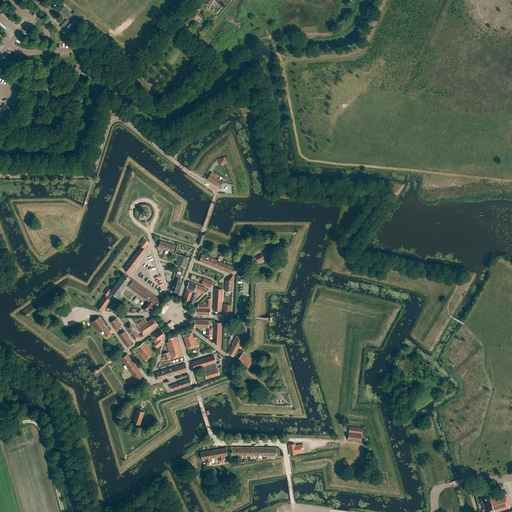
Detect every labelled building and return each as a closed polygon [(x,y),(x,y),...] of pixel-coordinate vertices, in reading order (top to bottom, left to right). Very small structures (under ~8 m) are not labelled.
[(60,27),(64,31),(63,32),(69,37),(79,25),(78,24),(83,19),(75,12),(73,14),(64,6),(59,12),(67,19),(60,27)] [(197,10),(192,17),(195,20),(200,13),(197,10)] [(0,123),(4,126),(15,109),(11,107),(10,108),(8,107),(4,105),(2,108),(0,107),(0,123)] [(216,178),(217,176),(211,173),(210,174),(207,180),(216,185),(222,187),(223,181),(219,180),(216,178)] [(203,234),(201,234),(197,244),(199,245),(202,246),(205,235),(203,234)] [(145,249),(150,243),(142,237),(138,244),(145,249)] [(160,241),(158,248),(165,250),(168,243),(160,241)] [(168,243),(165,250),(172,252),(175,246),(168,243)] [(145,252),(147,250),(145,249),(141,246),(124,269),(129,273),(145,252)] [(176,254),(174,260),(177,261),(175,265),(185,268),(189,258),(179,255),(176,254)] [(202,254),(199,261),(206,264),(209,257),(202,254)] [(209,257),(206,264),(215,267),(217,260),(209,257)] [(217,260),(215,267),(221,270),(224,263),(217,260)] [(224,263),(221,270),(230,273),(232,266),(224,263)] [(108,287),(104,293),(106,295),(105,297),(105,296),(96,308),(102,312),(110,300),(109,300),(113,295),(117,298),(131,279),(124,274),(112,290),(108,287)] [(176,277),(176,278),(174,282),(171,290),(177,292),(180,284),(179,284),(182,275),(177,274),(176,277)] [(203,278),(201,284),(211,288),(213,282),(203,278)] [(148,302),(142,310),(146,313),(149,309),(152,311),(160,300),(150,293),(133,280),(128,286),(148,302)] [(193,290),(196,291),(204,294),(206,288),(189,282),(187,288),(193,290)] [(193,290),(187,288),(183,299),(189,302),(193,290)] [(214,300),(222,300),(222,289),(215,289),(214,300)] [(210,308),(210,299),(207,299),(207,303),(204,302),(204,304),(198,304),(198,308),(195,308),(195,310),(195,314),(210,315),(210,308)] [(214,300),(214,311),(221,311),(222,300),(214,300)] [(99,317),(92,322),(99,332),(102,330),(105,334),(104,335),(106,338),(111,335),(99,317)] [(116,318),(110,323),(115,330),(121,326),(116,318)] [(145,319),(137,324),(144,335),(158,325),(153,318),(147,322),(145,319)] [(195,327),(196,328),(206,328),(206,336),(212,336),(213,328),(209,328),(209,320),(196,320),(195,321),(195,327)] [(125,327),(131,334),(135,341),(140,337),(130,323),(125,327)] [(152,336),(156,340),(154,341),(156,343),(153,345),(157,349),(161,345),(160,344),(162,342),(160,339),(166,335),(161,330),(152,336)] [(125,331),(119,335),(126,346),(132,342),(125,331)] [(192,332),(183,335),(187,349),(199,346),(196,338),(194,338),(192,332)] [(176,336),(168,338),(169,342),(166,343),(169,352),(163,354),(165,360),(182,356),(179,342),(178,342),(176,336)] [(232,344),(233,344),(229,352),(230,352),(229,354),(233,357),(239,347),(241,349),(245,341),(236,336),(232,344)] [(145,342),(135,348),(145,361),(154,354),(145,342)] [(244,352),(237,360),(241,364),(242,363),(248,368),(252,363),(254,365),(257,361),(255,359),(254,360),(244,352)] [(128,354),(121,358),(136,381),(143,376),(128,354)] [(204,373),(206,379),(219,375),(217,369),(215,363),(216,363),(214,356),(192,363),(194,369),(202,367),(204,373)] [(187,371),(185,364),(155,373),(158,380),(187,371)] [(179,383),(170,386),(172,391),(181,388),(192,384),(190,379),(179,382),(179,383)] [(137,410),(133,422),(140,425),(144,412),(141,411),(137,410)] [(349,427),(348,440),(361,442),(362,429),(349,427)] [(295,444),(288,445),(290,455),(296,454),(296,453),(304,452),(303,444),(295,445),(295,444)] [(220,449),(213,450),(215,458),(219,457),(219,461),(222,460),(220,449)] [(207,451),(200,452),(202,460),(206,459),(207,463),(209,462),(207,451)] [(505,493),(490,498),(493,509),(493,511),(496,511),(510,508),(505,493)] [(489,496),(480,499),(484,511),(493,509),(490,498),(489,496)]
